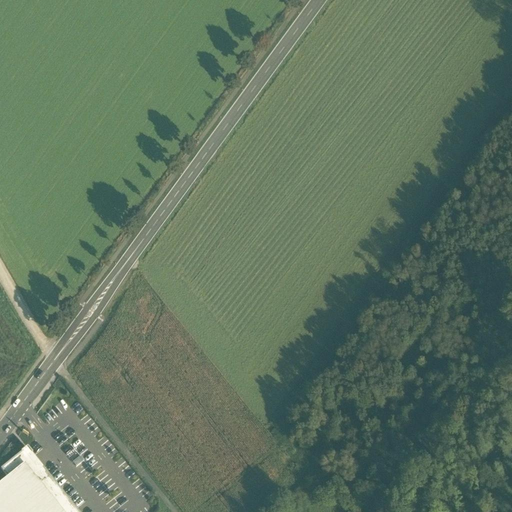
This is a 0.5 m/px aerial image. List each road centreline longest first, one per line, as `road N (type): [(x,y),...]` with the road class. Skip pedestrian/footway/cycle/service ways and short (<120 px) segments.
road 1 (tertiary): [(0,435),(319,0)]
road 2 (track): [(47,347),(173,511)]
